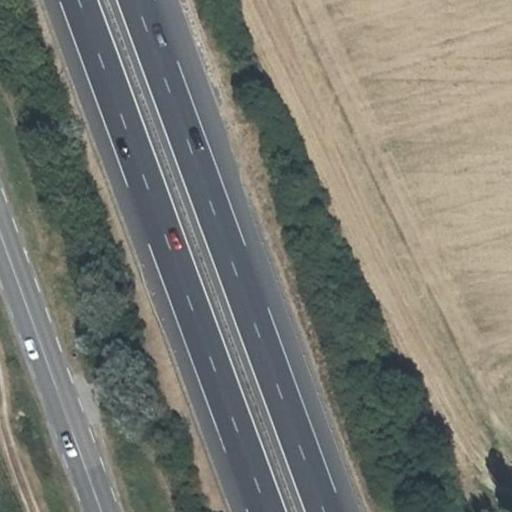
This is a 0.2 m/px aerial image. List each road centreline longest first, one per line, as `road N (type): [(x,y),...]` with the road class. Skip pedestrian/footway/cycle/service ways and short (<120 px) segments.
road 1 (motorway): [(77,0),(265,511)]
road 2 (motorway): [(323,511),(135,0)]
road 3 (primary): [(0,232),(101,511)]
road 4 (track): [(0,374),(8,445),(34,511)]
